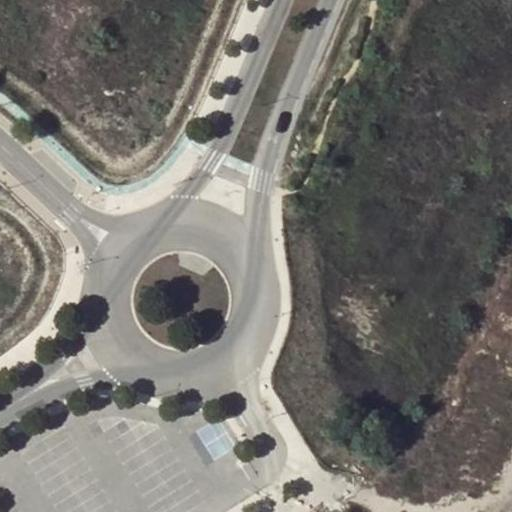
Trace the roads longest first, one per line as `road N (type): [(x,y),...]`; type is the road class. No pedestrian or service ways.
road 1 (tertiary): [(252,264),(264,170),(330,0)]
road 2 (tertiary): [(286,0),(244,104),(175,223)]
road 3 (tertiary): [(147,361),(186,371),(241,345),(259,306),(252,264)]
